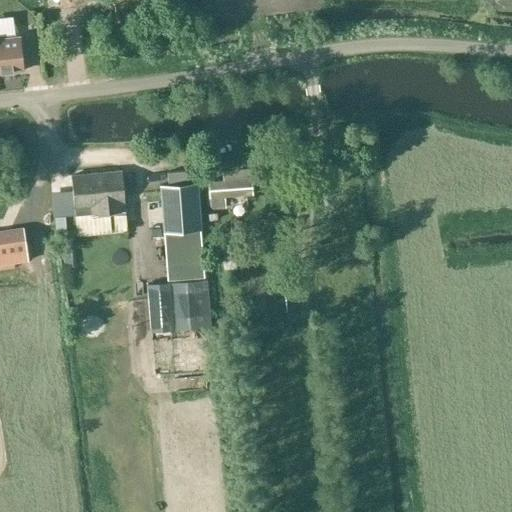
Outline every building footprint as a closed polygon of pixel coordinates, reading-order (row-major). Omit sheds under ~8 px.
[(0,73),(22,71),(18,36),(0,38),(0,73)] [(251,194),(249,168),(224,170),(224,181),(208,182),(210,208),(224,207),(223,196),(251,194)] [(124,203),(121,170),(71,175),(74,207),(74,214),(124,210),(124,203)] [(201,229),(197,181),(159,184),(163,232),(171,231),(172,251),(201,249),(199,229),(201,229)] [(0,264),(27,261),(23,227),(0,230),(0,264)] [(234,269),(232,234),(220,235),(222,269),(234,269)] [(210,327),(206,279),(147,283),(151,331),(210,327)]
